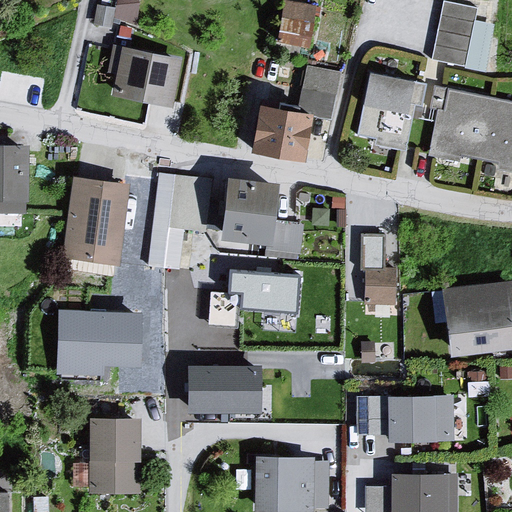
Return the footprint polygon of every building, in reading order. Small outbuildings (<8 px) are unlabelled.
[(118,0),(115,12),(135,17),(138,4),(121,0),(118,0)] [(478,7),(445,0),(440,0),(428,59),(491,73),(501,26),(475,20),(478,7)] [(320,14),(280,5),(268,55),(305,64),(320,14)] [(180,54),(116,41),(105,92),(169,105),(180,54)] [(305,69),(300,114),(312,117),(333,122),(344,77),(305,69)] [(418,82),(366,72),(354,130),(377,135),(376,143),(398,147),(407,149),(421,83),(418,82)] [(443,85),(436,84),(432,106),(439,106),(429,154),(434,155),(456,159),(461,153),(479,156),(497,160),(495,167),(511,170),(511,99),(491,95),(443,85)] [(300,114),(250,105),(240,155),(301,167),(312,117),(300,114)] [(22,142),(0,141),(0,206),(21,207),(22,142)] [(179,263),(184,221),(204,223),(210,172),(158,167),(148,260),(179,263)] [(128,181),(71,173),(60,253),(116,261),(128,181)] [(272,186),(221,179),(215,242),(265,246),(272,186)] [(228,286),(211,285),(209,317),(237,319),(239,299),(297,304),(299,268),(230,263),(228,286)] [(395,274),(363,273),(363,301),(369,309),(395,309),(395,274)] [(511,315),(510,287),(438,295),(444,362),(511,352),(511,315)] [(140,304),(56,301),(54,369),(101,370),(101,359),(138,360),(140,304)] [(259,361),(186,361),(187,410),(260,409),(259,361)] [(452,438),(452,393),(356,393),(356,432),(386,432),(386,438),(452,438)] [(135,422),(86,421),(89,497),(138,497),(135,422)] [(311,461),(252,461),(250,511),(327,511),(329,467),(311,465),(311,461)] [(453,511),(454,478),(388,476),(387,511),(453,511)]
